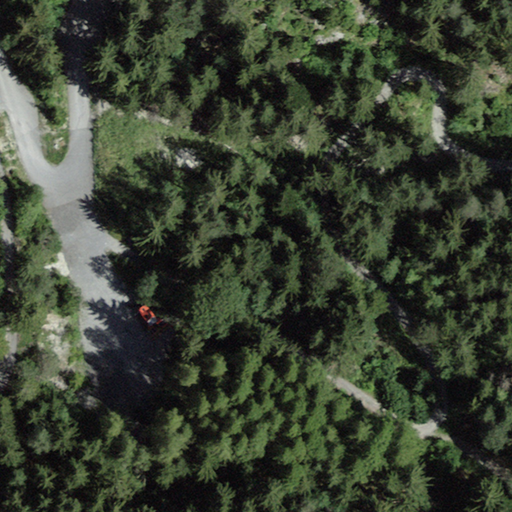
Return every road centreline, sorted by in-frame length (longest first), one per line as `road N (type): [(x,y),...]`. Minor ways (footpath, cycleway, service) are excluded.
road 1 (track): [(511,169),(458,155),(430,74),(404,73),(346,132),(330,164),(338,245),(426,352),(446,398),(443,432)]
road 2 (track): [(58,184),(112,249),(226,310),(341,393),(420,433),(443,432)]
road 3 (track): [(0,59),(44,178),(68,179),(81,144),(78,28),(90,0)]
road 4 (track): [(0,188),(12,244),(0,386)]
